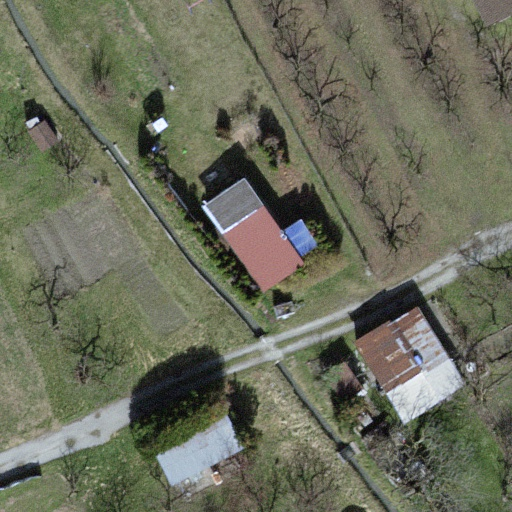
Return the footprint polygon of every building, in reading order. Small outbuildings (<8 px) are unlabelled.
[(511,0),(479,0),(490,20),(511,9),(511,0)] [(260,287),(306,261),(252,168),(206,194),(260,287)] [(417,312),(360,345),(402,416),(458,383),(417,312)] [(358,386),(345,364),(328,375),(342,396),(358,386)] [(193,436),(161,452),(176,482),(240,449),(225,420),(193,436)]
